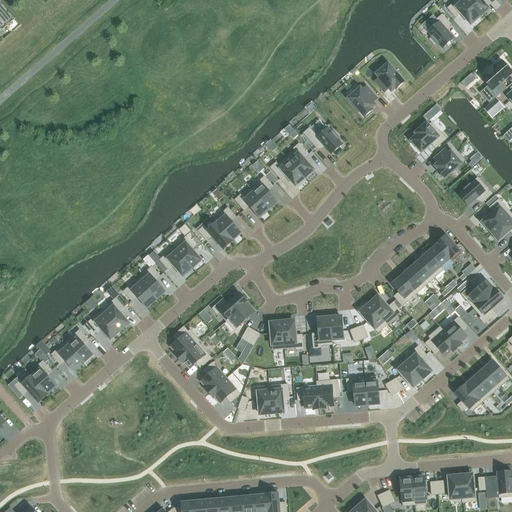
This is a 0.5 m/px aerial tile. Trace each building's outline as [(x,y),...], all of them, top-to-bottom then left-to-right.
[(465,0),(457,0),(448,9),(456,18),(461,14),(463,16),(463,17),(464,16),(465,18),(465,19),(466,19),(471,25),(474,22),(475,22),(475,21),(476,20),(477,20),(477,19),(478,18),(479,18),(479,17),(480,17),(465,0)] [(465,0),(480,17),(481,16),(483,14),(483,15),(484,14),(483,14),(485,12),(485,13),(486,12),(485,12),(489,9),(484,3),(483,2),(482,1),(482,0),(481,0),(465,0)] [(0,4),(0,21),(5,27),(14,20),(0,4)] [(438,21),(427,31),(432,36),(431,38),(437,45),(438,44),(440,45),(439,45),(440,46),(440,45),(441,47),(442,48),(443,49),(443,48),(444,49),(444,48),(446,46),(447,46),(447,45),(450,42),(450,43),(451,42),(453,40),(454,40),(454,39),(446,29),(451,25),(450,25),(451,25),(442,15),(437,20),(438,21)] [(511,74),(511,72),(502,61),(495,67),(494,65),(482,76),(483,77),(482,78),(489,86),(480,93),(490,103),(507,88),(502,83),(511,74)] [(387,63),(376,73),(380,78),(375,82),(384,93),(385,93),(385,92),(389,89),(392,91),(393,91),(392,91),(396,88),(397,89),(398,89),(398,88),(403,84),(404,83),(401,79),(401,78),(400,78),(399,77),(399,76),(398,76),(394,71),(394,70),(393,70),(392,69),(392,68),(391,68),(387,63)] [(350,72),(354,76),(359,72),(355,68),(350,72)] [(378,99),(367,86),(362,91),(360,89),(349,99),(351,101),(350,101),(351,102),(351,101),(353,103),(352,103),(353,104),(353,103),(359,111),(360,111),(361,113),(361,114),(362,113),(365,117),(366,117),(366,116),(371,111),(372,112),(372,111),(372,110),(371,109),(374,107),(375,107),(375,106),(373,103),(377,99),(377,100),(378,99)] [(492,119),(504,108),(496,99),(484,110),(492,119)] [(414,139),(412,141),(415,145),(415,146),(416,146),(417,147),(417,148),(419,149),(418,149),(419,150),(420,151),(421,152),(427,147),(428,147),(428,146),(430,145),(431,145),(430,145),(431,144),(435,149),(436,149),(447,139),(442,134),(441,134),(432,123),(429,126),(427,124),(425,126),(424,125),(424,126),(423,127),(422,127),(422,128),(421,129),(420,129),(420,130),(419,131),(418,131),(416,133),(418,136),(414,139),(413,139),(414,139)] [(310,129),(304,134),(318,149),(318,150),(318,149),(322,146),(323,145),(322,145),(323,145),(331,155),(332,154),(332,155),(333,154),(332,154),(335,152),(336,152),(335,151),(339,149),(339,148),(342,146),(342,145),(343,145),(342,144),(342,143),(341,143),(340,142),(340,141),(339,141),(338,140),(340,138),(334,131),(332,133),(326,126),(315,135),(310,129)] [(295,150),(287,158),(304,178),(305,178),(306,177),(307,176),(308,176),(308,175),(310,174),(311,174),(310,173),(314,170),(308,165),(309,164),(308,164),(306,162),(307,162),(306,161),(306,162),(304,159),(305,159),(308,155),(309,156),(309,155),(299,144),(294,149),(295,150)] [(446,181),(464,166),(453,154),(454,153),(450,148),(440,157),(444,161),(435,169),(446,181)] [(475,165),(484,158),(482,155),(479,152),(470,159),(473,162),(469,164),(472,168),(475,165)] [(276,163),(270,168),(281,180),(281,179),(281,180),(286,176),(285,176),(286,175),(288,178),(287,178),(288,178),(290,180),(289,180),(290,181),(290,180),(295,186),(299,183),(299,184),(300,183),(299,183),(301,181),(301,182),(302,181),(303,179),(303,180),(304,179),(304,178),(287,158),(278,165),(276,163)] [(265,177),(251,189),(268,210),(269,209),(269,210),(270,209),(271,207),(272,208),(272,207),(273,206),(274,206),(274,205),(277,202),(273,196),(270,193),(270,192),(269,193),(268,191),(269,191),(269,190),(272,187),(273,187),(265,177)] [(485,189),(474,177),(456,193),(467,205),(476,197),(480,202),(489,194),(485,189)] [(241,195),(235,200),(245,211),(249,208),(249,207),(250,207),(259,218),(263,215),(264,215),(263,214),(265,213),(266,213),(266,212),(267,211),(268,211),(268,210),(251,189),(242,197),(241,195)] [(489,218),(483,223),(486,226),(486,227),(487,227),(488,228),(487,229),(488,229),(490,230),(489,231),(490,231),(491,232),(511,214),(499,200),(490,208),(493,213),(494,213),(492,215),(491,215),(491,216),(489,217),(489,218)] [(228,208),(214,220),(232,241),(235,238),(235,239),(236,238),(237,236),(237,237),(238,236),(239,235),(240,235),(240,234),(241,233),(236,227),(233,224),(233,223),(233,224),(231,222),(232,222),(232,221),(236,218),(228,208)] [(511,214),(491,232),(492,233),(491,233),(492,233),(493,235),(494,236),(494,235),(495,237),(496,238),(499,241),(505,236),(506,235),(505,235),(507,234),(508,233),(510,231),(510,232),(511,233),(511,214)] [(204,226),(198,231),(208,242),(209,242),(212,239),(213,238),(215,240),(215,241),(216,241),(217,242),(217,243),(218,244),(218,243),(219,245),(219,246),(220,245),(221,247),(221,248),(222,248),(223,249),(224,249),(225,249),(225,248),(226,247),(226,248),(227,247),(226,247),(230,244),(231,244),(230,243),(231,242),(232,243),(232,242),(233,241),(232,241),(214,220),(214,221),(216,224),(208,231),(204,226)] [(186,237),(174,248),(192,268),(193,268),(194,268),(193,267),(195,266),(196,266),(196,265),(197,264),(198,264),(198,263),(201,260),(196,255),(196,254),(195,254),(194,252),(194,251),(193,252),(191,250),(192,249),(196,246),(197,245),(196,245),(197,245),(200,242),(186,225),(180,230),(186,237)] [(447,236),(438,244),(453,262),(463,254),(447,236)] [(437,245),(429,253),(444,270),(446,271),(454,264),(453,263),(453,262),(438,244),(437,245)] [(174,248),(160,260),(168,270),(169,270),(169,269),(172,266),(173,266),(173,265),(175,268),(176,268),(177,270),(177,271),(178,270),(183,276),(186,273),(187,274),(187,273),(188,272),(189,272),(189,271),(191,270),(192,269),(191,269),(192,268),(174,248)] [(429,253),(420,261),(435,278),(444,270),(429,253)] [(149,256),(143,260),(151,268),(152,267),(156,264),(149,256)] [(420,261),(411,269),(426,286),(435,278),(420,261)] [(151,268),(138,279),(156,300),(157,299),(157,300),(158,299),(157,299),(159,298),(160,297),(159,297),(161,296),(162,295),(165,292),(160,287),(160,286),(157,283),(157,282),(157,283),(155,281),(156,281),(156,280),(160,277),(152,267),(151,268)] [(411,269),(401,277),(417,294),(426,286),(411,269)] [(401,277),(392,285),(399,293),(394,297),(397,300),(403,307),(417,294),(401,277)] [(138,279),(124,292),(132,301),(133,301),(136,298),(137,298),(137,297),(139,298),(138,299),(139,299),(142,302),(141,302),(142,303),(142,302),(147,308),(150,305),(151,305),(151,304),(152,303),(153,303),(155,301),(155,302),(156,301),(155,301),(156,300),(138,279)] [(471,286),(461,295),(474,309),(495,290),(494,290),(494,291),(492,288),(491,287),(490,286),(490,285),(489,285),(488,284),(488,283),(487,283),(486,282),(481,287),(481,286),(480,287),(477,290),(477,289),(477,290),(475,291),(471,287),(471,286)] [(495,290),(474,309),(481,317),(480,319),(485,324),(496,315),(496,314),(492,310),(491,309),(494,307),(494,308),(495,307),(494,307),(496,305),(496,306),(497,305),(498,304),(499,303),(500,302),(501,302),(501,301),(503,299),(502,299),(503,299),(502,298),(501,297),(500,296),(497,293),(498,293),(497,292),(497,293),(496,291),(495,290),(495,291),(495,290)] [(223,299),(212,309),(217,315),(219,313),(226,322),(247,303),(247,302),(246,301),(245,300),(245,301),(242,297),(243,297),(242,297),(241,296),(241,295),(240,295),(239,294),(238,296),(237,296),(237,297),(235,298),(234,298),(235,298),(233,300),(233,299),(232,300),(233,300),(231,302),(231,301),(230,302),(228,304),(224,299),(224,300),(223,299)] [(370,304),(369,305),(387,325),(401,313),(399,310),(393,303),(388,307),(388,308),(386,306),(386,305),(385,305),(384,303),(385,303),(384,302),(384,303),(378,297),(375,300),(375,299),(374,300),(375,300),(373,302),(373,301),(372,302),(371,303),(370,304)] [(116,299),(102,311),(120,332),(120,331),(121,331),(121,330),(123,329),(124,329),(123,329),(125,327),(125,328),(126,327),(125,327),(129,324),(124,318),(124,317),(123,317),(122,316),(122,315),(121,315),(119,313),(120,312),(120,313),(120,312),(123,308),(124,309),(124,308),(116,299)] [(397,300),(393,303),(399,310),(403,307),(397,300)] [(247,303),(226,322),(234,331),(245,321),(245,322),(246,321),(249,318),(255,313),(254,312),(254,311),(253,311),(252,310),(252,309),(251,309),(250,308),(250,307),(249,307),(247,304),(248,304),(247,303)] [(364,310),(360,313),(366,318),(365,319),(366,319),(368,321),(367,321),(368,322),(368,321),(378,333),(387,325),(369,305),(368,305),(368,306),(367,307),(366,307),(366,308),(364,309),(363,309),(364,310)] [(437,307),(432,311),(429,314),(433,319),(442,312),(437,307)] [(102,311),(88,323),(96,333),(97,333),(96,332),(100,329),(101,329),(103,331),(103,332),(104,331),(105,333),(105,334),(106,334),(111,339),(114,337),(115,336),(116,335),(117,334),(118,333),(119,333),(119,332),(120,332),(102,311)] [(204,311),(199,315),(202,319),(207,314),(204,311)] [(331,318),(330,318),(332,345),(333,345),(332,341),(344,339),(343,330),(344,329),(343,329),(343,325),(343,324),(342,317),(337,317),(336,317),(334,318),(334,317),(334,318),(332,318),(332,317),(331,318)] [(313,334),(312,334),(314,349),(321,348),(321,346),(332,345),(330,318),(329,318),(328,318),(326,318),(325,318),(325,319),(323,319),(323,318),(322,318),(322,319),(318,319),(318,327),(319,327),(319,331),(318,331),(319,332),(319,334),(313,334)] [(443,331),(458,349),(458,348),(461,345),(462,346),(462,345),(462,344),(462,343),(464,341),(464,342),(465,341),(468,338),(466,336),(466,335),(465,336),(462,332),(462,331),(467,328),(467,327),(459,318),(454,322),(453,322),(443,331)] [(283,322),(282,322),(285,349),(296,348),(296,350),(304,350),(302,335),(296,336),(295,333),(296,333),(296,332),(295,332),(295,330),(296,330),(296,329),(295,329),(294,321),(290,322),(290,321),(289,321),(289,322),(287,322),(286,322),(284,322),(283,322)] [(275,323),(271,323),(271,331),(271,332),(272,334),(271,334),(271,335),(272,335),(273,351),(285,349),(282,322),(281,322),(281,323),(279,323),(279,322),(278,322),(278,323),(276,323),(275,323)] [(357,329),(361,340),(368,338),(363,326),(357,328),(357,329)] [(173,346),(171,348),(173,350),(173,351),(174,351),(176,354),(175,354),(176,355),(175,355),(176,356),(179,359),(198,343),(199,343),(200,342),(190,330),(188,332),(184,327),(173,337),(177,342),(174,345),(173,345),(173,346)] [(431,339),(426,344),(435,355),(436,355),(440,351),(440,350),(444,354),(444,355),(446,357),(449,354),(449,355),(450,354),(452,352),(453,353),(453,352),(454,353),(454,352),(457,349),(458,349),(443,331),(440,327),(429,337),(431,339)] [(248,328),(242,339),(248,342),(255,332),(254,331),(249,328),(248,328)] [(351,331),(350,331),(355,343),(361,340),(357,329),(356,329),(351,331)] [(80,330),(66,343),(84,363),(85,363),(85,362),(87,361),(87,360),(89,359),(90,359),(89,358),(93,355),(88,350),(88,349),(87,349),(85,346),(85,345),(84,346),(83,344),(84,344),(84,343),(87,340),(88,341),(88,340),(80,330)] [(255,332),(248,342),(254,346),(260,335),(255,332)] [(248,342),(245,348),(250,352),(254,346),(248,342)] [(66,343),(51,355),(60,365),(60,364),(60,365),(61,364),(60,364),(64,361),(65,361),(65,360),(66,362),(67,362),(69,365),(69,366),(70,366),(75,371),(78,368),(79,368),(80,366),(80,367),(81,366),(82,364),(83,365),(83,364),(84,363),(66,343)] [(198,343),(179,359),(179,360),(180,360),(182,363),(183,364),(183,363),(183,364),(184,363),(187,366),(186,366),(187,366),(190,369),(192,367),(192,368),(193,367),(192,367),(196,363),(196,364),(200,368),(201,368),(212,359),(207,354),(208,353),(199,343),(198,343)] [(419,347),(404,359),(422,379),(423,379),(424,379),(424,378),(425,377),(426,377),(426,376),(427,375),(428,375),(428,374),(431,372),(426,366),(427,365),(426,365),(424,364),(425,363),(424,363),(422,361),(422,360),(427,356),(419,347)] [(228,348),(223,353),(227,356),(232,352),(228,348)] [(40,350),(35,355),(42,363),(43,361),(45,363),(49,360),(40,350)] [(404,359),(395,367),(406,379),(405,379),(406,380),(406,379),(408,381),(407,381),(408,382),(408,381),(413,387),(417,384),(417,385),(418,384),(417,384),(419,383),(420,382),(421,381),(422,380),(422,379),(404,359)] [(39,368),(31,375),(48,394),(50,392),(51,392),(51,391),(53,390),(54,390),(53,389),(55,388),(56,388),(55,387),(56,387),(51,381),(52,380),(51,380),(48,377),(49,377),(48,377),(47,375),(52,371),(45,363),(43,361),(42,363),(38,366),(39,368)] [(494,362),(484,370),(500,388),(509,379),(494,362)] [(203,381),(201,382),(204,385),(203,385),(204,386),(206,388),(206,389),(206,390),(206,391),(207,390),(209,394),(227,379),(218,368),(217,368),(213,363),(203,371),(203,372),(207,376),(208,377),(204,380),(203,380),(203,381)] [(484,370),(475,378),(490,396),(500,388),(484,370)] [(21,381),(15,386),(23,396),(24,396),(24,395),(28,392),(29,391),(31,394),(31,395),(31,394),(33,396),(32,396),(33,397),(35,398),(34,398),(35,399),(36,400),(36,401),(37,401),(39,403),(39,402),(40,402),(41,401),(42,400),(45,397),(45,398),(46,397),(47,396),(48,395),(47,395),(48,395),(48,394),(31,375),(22,383),(21,381)] [(377,377),(365,378),(368,405),(369,405),(369,406),(369,405),(371,405),(372,405),(374,405),(375,405),(380,404),(379,397),(379,396),(378,392),(379,392),(378,392),(377,377)] [(365,378),(346,380),(348,392),(348,393),(354,392),(355,394),(354,394),(355,394),(355,398),(355,399),(356,406),(360,406),(361,406),(363,406),(364,406),(366,405),(366,406),(367,406),(367,405),(368,405),(365,378)] [(466,385),(465,386),(481,404),(490,396),(475,378),(466,386),(466,385)] [(227,379),(209,394),(210,395),(210,394),(213,397),(212,398),(213,398),(214,399),(215,398),(217,400),(217,401),(218,401),(220,404),(222,402),(223,402),(223,401),(226,398),(227,398),(227,399),(230,402),(230,403),(231,403),(232,402),(235,399),(240,395),(236,390),(236,389),(227,379)] [(338,380),(317,382),(317,387),(318,387),(320,410),(320,409),(325,409),(325,410),(326,409),(326,408),(329,407),(329,408),(330,408),(330,407),(334,407),(334,404),(334,403),(333,398),(334,398),(334,399),(340,398),(338,380)] [(392,383),(398,394),(404,390),(397,380),(392,383)] [(393,397),(398,394),(392,383),(386,386),(393,397)] [(288,385),(270,387),(272,414),(273,414),(274,414),(276,413),(276,414),(277,414),(277,413),(279,413),(279,414),(280,414),(280,413),(284,413),(283,405),(284,405),(284,404),(283,404),(283,402),(284,402),(283,401),(283,398),(289,398),(290,397),(288,385)] [(465,386),(456,394),(463,401),(457,406),(463,412),(468,407),(472,412),(481,404),(465,386)] [(270,387),(258,388),(259,403),(259,404),(259,406),(259,407),(260,415),(264,414),(264,415),(265,415),(265,414),(267,414),(267,415),(268,415),(268,414),(270,414),(271,414),(272,414),(270,387)] [(304,388),(297,389),(298,401),(298,402),(304,401),(305,401),(305,406),(305,407),(306,409),(309,409),(309,410),(310,409),(314,409),(314,410),(315,410),(320,410),(318,387),(317,387),(304,388)] [(242,399),(238,411),(244,413),(248,401),(242,399)] [(511,471),(497,473),(499,498),(511,497),(511,471)] [(472,475),(460,476),(462,498),(462,503),(475,502),(472,475)] [(460,476),(449,477),(451,499),(462,498),(460,476)] [(425,477),(413,478),(415,506),(427,504),(425,477)] [(413,478),(401,480),(403,507),(415,506),(413,478)] [(390,491),(384,494),(389,505),(395,503),(390,491)] [(266,495),(267,511),(286,511),(286,503),(280,503),(279,494),(266,495)] [(384,494),(378,496),(383,508),(389,505),(384,494)] [(267,511),(266,495),(255,496),(256,511),(267,511)] [(256,511),(255,496),(243,498),(243,511),(256,511)] [(243,511),(243,498),(231,499),(231,511),(243,511)] [(231,511),(231,499),(219,500),(219,511),(231,511)] [(219,511),(219,500),(207,501),(207,511),(219,511)] [(207,511),(207,501),(194,502),(194,511),(207,511)] [(375,511),(366,501),(357,509),(359,511),(375,511)] [(182,508),(174,509),(175,511),(194,511),(194,502),(182,503),(182,508)]
